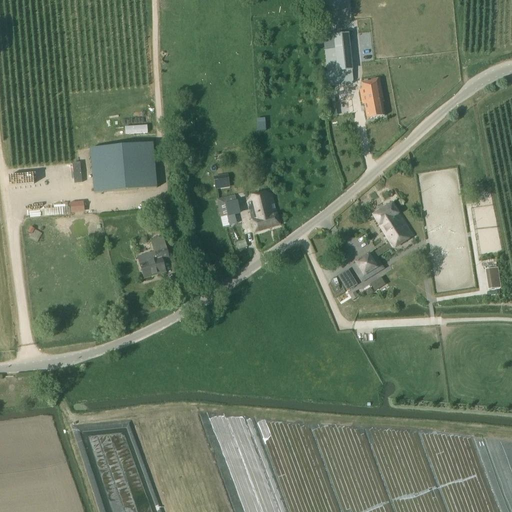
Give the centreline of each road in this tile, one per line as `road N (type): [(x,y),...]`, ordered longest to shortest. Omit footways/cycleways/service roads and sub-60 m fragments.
road 1 (unclassified): [(0,369),(90,354),(189,309),(333,208),(455,101),(511,69)]
road 2 (unknown): [(0,136),(24,369)]
